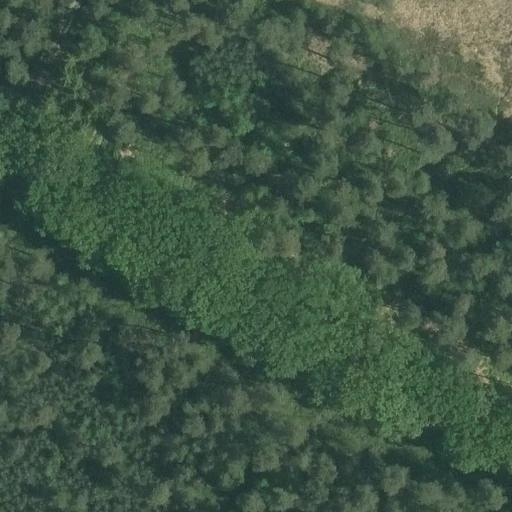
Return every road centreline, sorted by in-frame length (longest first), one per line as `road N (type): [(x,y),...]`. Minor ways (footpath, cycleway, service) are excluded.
road 1 (track): [(511,442),(0,143)]
road 2 (track): [(63,0),(0,134)]
